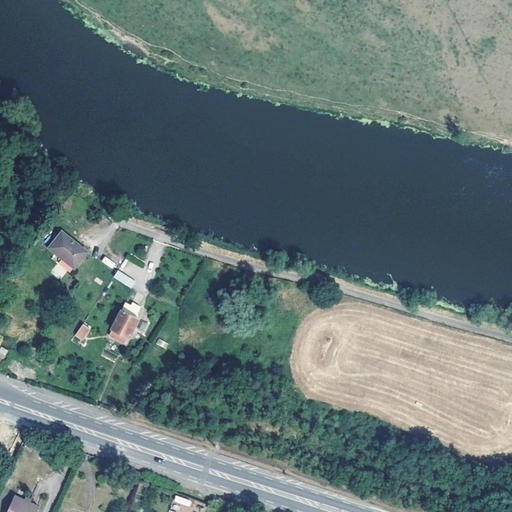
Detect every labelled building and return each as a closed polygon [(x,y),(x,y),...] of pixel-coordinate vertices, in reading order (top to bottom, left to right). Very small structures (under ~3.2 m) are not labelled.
[(85,251),(60,232),(48,248),(73,267),(85,251)] [(105,256),(101,261),(112,269),(116,264),(105,256)] [(58,278),(65,270),(57,264),(51,272),(58,278)] [(132,288),(136,281),(118,270),(113,277),(132,288)] [(121,309),(112,328),(128,336),(138,317),(135,316),(140,305),(132,300),(127,311),(121,309)] [(88,328),(81,324),(74,336),(81,340),(88,328)] [(158,338),(155,344),(166,349),(168,343),(158,338)] [(12,343),(4,339),(0,345),(0,350),(6,354),(12,343)] [(11,511),(38,511),(42,504),(19,493),(11,511)] [(176,495),(174,501),(189,506),(191,500),(176,495)]
